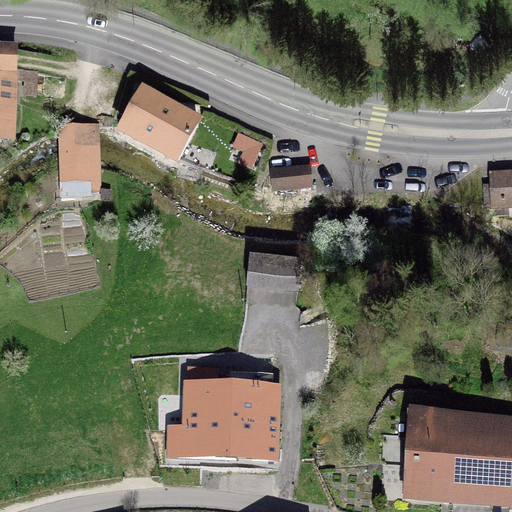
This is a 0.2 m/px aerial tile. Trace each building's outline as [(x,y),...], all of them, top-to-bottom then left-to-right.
[(14,51),(0,50),(0,137),(11,138),(13,105),(0,104),(0,82),(13,82),(14,51)] [(48,77),(49,56),(29,53),(28,74),(48,77)] [(179,161),(198,125),(140,94),(122,129),(172,155),(170,158),(179,161)] [(62,184),(98,182),(96,128),(60,128),(62,184)] [(272,171),(274,191),(311,188),(309,168),(272,171)] [(511,174),(492,176),(494,209),(511,207),(511,174)] [(247,286),(298,292),(300,264),(250,259),(247,286)] [(511,347),(511,326),(502,325),(498,345),(511,347)] [(187,386),(183,458),(278,461),(282,390),(216,387),(217,372),(189,370),(188,386),(187,386)] [(457,502),(457,495),(487,497),(486,504),(510,506),(511,471),(511,422),(409,412),(404,497),(457,502)]
